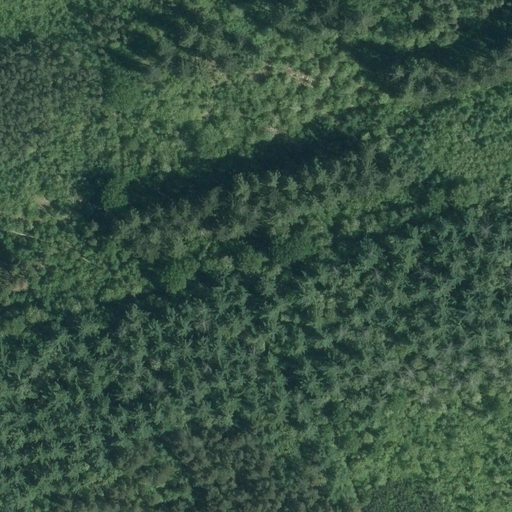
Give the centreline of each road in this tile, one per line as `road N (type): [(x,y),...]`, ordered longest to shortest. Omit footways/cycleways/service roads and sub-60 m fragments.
road 1 (track): [(0,334),(311,248)]
road 2 (track): [(84,0),(118,159),(109,227),(136,298)]
road 3 (track): [(297,253),(356,511)]
road 4 (track): [(311,248),(511,199)]
